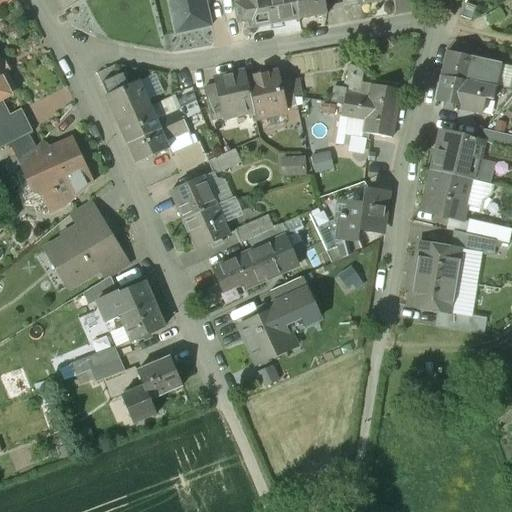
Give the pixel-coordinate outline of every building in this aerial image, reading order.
[(202,0),(166,0),(175,35),(209,27),(202,0)] [(294,0),(244,0),(245,4),(234,6),(237,24),(248,22),(249,29),(298,20),(294,0)] [(323,0),(294,0),(298,20),(327,15),(323,0)] [(500,64),(447,52),(441,77),(481,85),(495,86),(500,64)] [(0,64),(3,63),(0,57),(0,129),(3,128),(0,123),(10,118),(1,100),(18,91),(8,72),(4,74),(0,66),(0,64)] [(244,72),(215,78),(217,86),(224,118),(253,112),(246,81),(244,72)] [(275,74),(246,81),(253,112),(255,120),(284,114),(283,109),(277,84),(275,74)] [(481,85),(441,77),(435,101),(444,103),(443,109),(453,111),(454,105),(461,107),(461,109),(481,114),(484,100),(492,102),(495,86),(481,85)] [(290,81),(277,84),(283,109),(295,106),(290,81)] [(139,83),(106,97),(117,122),(149,108),(139,83)] [(400,91),(372,85),(370,98),(367,110),(396,115),(400,91)] [(217,86),(205,89),(211,121),(224,118),(217,86)] [(370,98),(346,93),(343,106),(367,110),(370,98)] [(196,104),(179,112),(182,120),(200,113),(196,104)] [(367,110),(343,106),(341,118),(365,122),(367,110)] [(149,108),(117,122),(127,146),(161,131),(171,127),(183,121),(182,120),(179,112),(156,122),(149,108)] [(396,115),(367,110),(365,122),(363,134),(391,139),(396,115)] [(10,118),(0,123),(3,128),(11,144),(28,135),(34,132),(23,111),(10,118)] [(183,121),(171,127),(175,136),(177,138),(188,133),(183,121)] [(171,127),(161,131),(165,140),(175,136),(171,127)] [(3,128),(0,129),(0,149),(8,146),(11,144),(3,128)] [(511,136),(477,129),(474,140),(483,142),(483,143),(511,149),(511,136)] [(161,131),(127,146),(135,164),(169,150),(165,140),(161,131)] [(474,140),(441,132),(432,171),(473,181),(475,181),(483,143),(483,142),(474,140)] [(12,177),(14,175),(35,150),(28,135),(11,144),(8,146),(13,157),(2,170),(12,177)] [(35,150),(14,175),(19,187),(16,193),(22,207),(32,206),(34,213),(45,209),(48,216),(66,209),(93,185),(72,139),(49,148),(42,141),(35,150)] [(194,149),(192,145),(170,155),(179,175),(207,162),(200,147),(194,149)] [(235,150),(207,162),(212,175),(240,163),(235,150)] [(311,155),(314,171),(331,167),(327,151),(311,155)] [(277,156),(278,175),(305,173),(304,155),(277,156)] [(473,181),(432,171),(422,211),(463,221),(473,181)] [(203,178),(170,193),(183,222),(216,207),(203,178)] [(371,193),(347,205),(345,215),(340,214),(337,233),(338,238),(359,241),(357,237),(359,229),(369,231),(370,226),(381,228),(386,195),(371,193)] [(216,207),(183,222),(196,250),(229,236),(223,222),(239,215),(233,201),(222,204),(216,207)] [(90,203),(71,215),(79,228),(95,217),(98,216),(90,203)] [(119,256),(95,217),(79,228),(62,238),(63,240),(49,249),(72,286),(99,269),(119,256)] [(267,218),(234,233),(239,245),(249,240),(272,230),(267,218)] [(272,230),(249,240),(254,251),(255,252),(282,241),(281,240),(284,239),(288,237),(282,225),(272,230)] [(481,238),(454,232),(451,247),(463,249),(463,250),(479,252),(481,238)] [(359,241),(338,238),(340,246),(326,253),(331,264),(363,250),(359,241)] [(282,241),(255,252),(254,251),(213,270),(222,292),(243,283),(246,290),(297,267),(284,239),(281,240),(282,241)] [(451,247),(420,243),(417,263),(420,264),(418,276),(458,283),(463,250),(463,249),(451,247)] [(119,256),(99,269),(106,280),(108,279),(129,267),(121,255),(119,256)] [(458,283),(418,276),(416,285),(413,285),(410,306),(442,311),(454,312),(458,283)] [(106,280),(83,294),(88,306),(97,303),(96,301),(114,293),(108,279),(106,280)] [(299,280),(270,294),(275,305),(304,291),(299,280)] [(144,283),(118,293),(117,292),(114,293),(96,301),(97,303),(106,324),(121,318),(132,343),(164,328),(144,283)] [(275,305),(259,312),(262,318),(239,328),(247,344),(245,345),(253,361),(265,356),(266,359),(284,351),(278,338),(317,320),(304,291),(275,305)] [(454,312),(442,311),(439,328),(468,333),(470,314),(454,312)] [(170,358),(137,372),(143,387),(120,397),(132,425),(156,415),(150,400),(182,387),(170,358)] [(119,361),(91,372),(95,383),(123,372),(119,361)]
